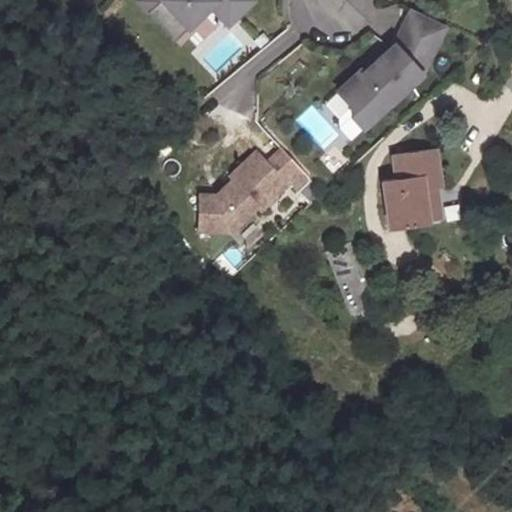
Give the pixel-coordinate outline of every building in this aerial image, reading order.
[(131,0),(139,8),(133,15),(159,41),(172,28),(185,41),(207,19),(213,13),(230,32),(250,13),(236,0),(131,0)] [(213,13),(207,19),(224,38),(230,32),(213,13)] [(335,106),(348,121),(348,130),(361,143),(420,88),(440,43),(406,27),(392,58),(361,87),(358,84),(335,106)] [(172,28),(159,41),(172,54),(185,41),(172,28)] [(389,241),(426,235),(422,203),(434,202),(443,201),(435,157),(390,165),(395,190),(383,192),(389,241)] [(254,168),(228,192),(232,196),(214,212),(198,211),(197,246),(228,247),(255,221),(259,225),(285,201),(254,168)] [(422,203),(426,235),(435,234),(439,231),(434,202),(422,203)] [(324,265),(350,320),(377,311),(351,253),(324,265)]
